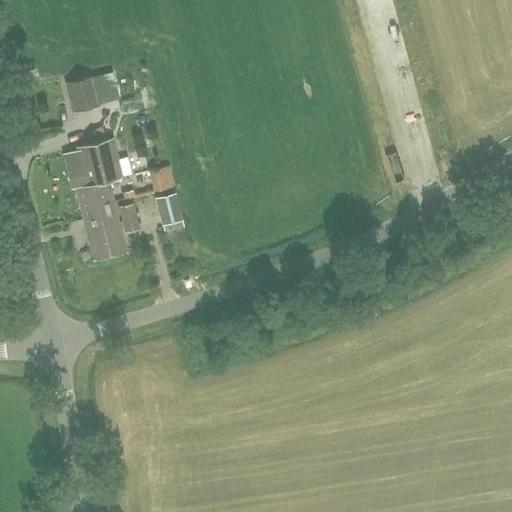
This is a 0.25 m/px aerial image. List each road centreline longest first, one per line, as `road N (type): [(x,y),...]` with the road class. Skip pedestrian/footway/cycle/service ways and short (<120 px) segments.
road 1 (unclassified): [(57,343),(334,256),(511,158)]
road 2 (unclassified): [(57,343),(0,144)]
road 3 (unclassified): [(76,511),(57,343)]
